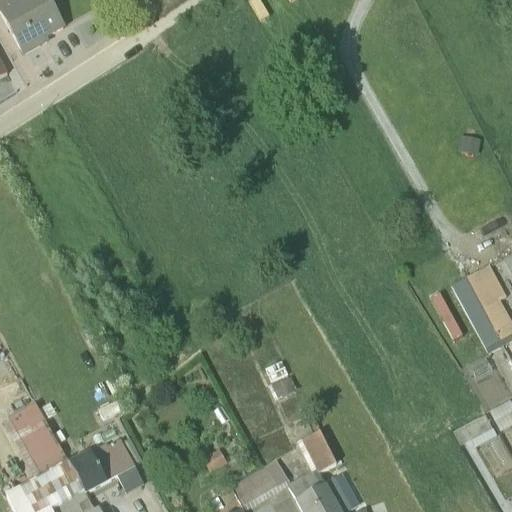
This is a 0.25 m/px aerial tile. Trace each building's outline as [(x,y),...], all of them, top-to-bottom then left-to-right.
[(7,0),(0,4),(0,18),(22,57),(45,45),(43,41),(62,30),(46,0),(7,0)] [(480,144),(458,139),(455,156),(477,160),(480,144)] [(464,282),(500,345),(501,345),(511,338),(511,328),(498,304),(505,300),(488,270),(488,269),(464,282)] [(280,272),(260,281),(266,291),(286,282),(280,272)] [(500,345),(464,282),(450,289),(486,353),(500,345)] [(214,297),(185,311),(192,327),(222,313),(214,297)] [(470,371),(476,382),(491,373),(485,362),(470,371)] [(263,372),(270,386),(287,378),(280,365),(263,372)] [(294,378),(267,390),(273,404),(300,391),(294,378)] [(98,413),(103,423),(128,411),(122,401),(98,413)] [(488,414),(499,434),(511,427),(511,409),(509,403),(488,414)] [(0,493),(9,511),(98,511),(97,510),(93,511),(89,511),(33,407),(1,425),(32,484),(14,493),(0,462),(0,493)] [(229,422),(221,410),(212,415),(221,428),(229,422)] [(295,431),(292,432),(298,445),(295,446),(309,477),(317,477),(334,468),(318,435),(320,435),(319,432),(321,431),(315,419),(305,424),(304,423),(293,427),(295,431)] [(125,497),(142,488),(132,469),(140,464),(127,441),(120,445),(119,444),(106,451),(105,448),(66,467),(83,499),(106,487),(105,486),(115,480),(125,497)] [(201,463),(209,476),(226,466),(218,452),(201,463)] [(229,491),(240,511),(287,484),(275,464),(229,491)] [(309,477),(286,489),(298,511),(337,511),(317,477),(309,477)] [(240,511),(229,491),(219,498),(225,510),(221,511),(240,511)] [(509,511),(511,511),(511,496),(503,502),(509,511)]
